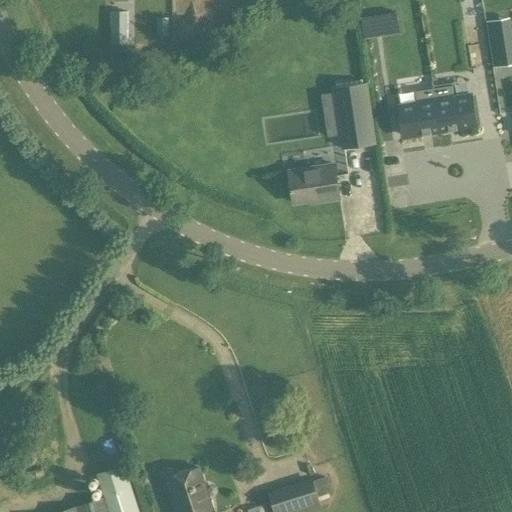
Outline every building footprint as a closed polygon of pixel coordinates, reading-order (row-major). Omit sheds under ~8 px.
[(110,11),(110,43),(128,43),(128,11),(110,11)] [(379,13),(360,16),(364,38),(383,35),(379,13)] [(487,40),(465,44),(470,71),(492,67),(487,40)] [(511,44),(511,40),(491,43),(494,65),(511,62),(511,44)] [(344,87),(336,88),(345,146),(373,142),(364,84),(353,85),(344,87)] [(451,86),(433,89),(440,133),(478,127),(473,90),(452,93),(451,86)] [(416,99),(396,102),(401,139),(440,133),(433,89),(415,92),(416,99)] [(339,197),(333,164),(288,171),(292,202),(315,199),(316,200),(339,197)] [(138,511),(124,466),(97,475),(104,497),(57,511),(138,511)] [(211,511),(212,511),(198,468),(167,478),(177,511),(211,511)] [(268,492),(274,511),(308,511),(322,508),(318,497),(330,493),(325,477),(313,480),(312,478),(268,492)]
